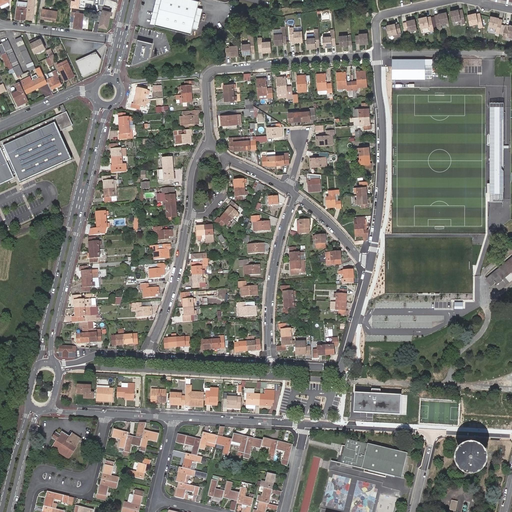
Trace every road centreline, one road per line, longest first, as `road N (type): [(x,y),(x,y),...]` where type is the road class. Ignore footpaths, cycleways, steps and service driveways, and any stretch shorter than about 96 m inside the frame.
road 1 (secondary): [(96,98),(37,366)]
road 2 (secondary): [(54,363),(51,329),(102,120),(115,102)]
road 3 (residential): [(378,53),(214,69),(204,81),(209,142)]
road 4 (residential): [(371,262),(383,170),(378,53)]
road 5 (residential): [(294,194),(271,279),(274,364)]
road 6 (residential): [(188,214),(145,357)]
road 7 (residential): [(174,418),(306,425)]
road 8 (residential): [(144,370),(273,377)]
road 9 (residential): [(274,364),(145,357)]
road 10 (residential): [(306,425),(432,431)]
